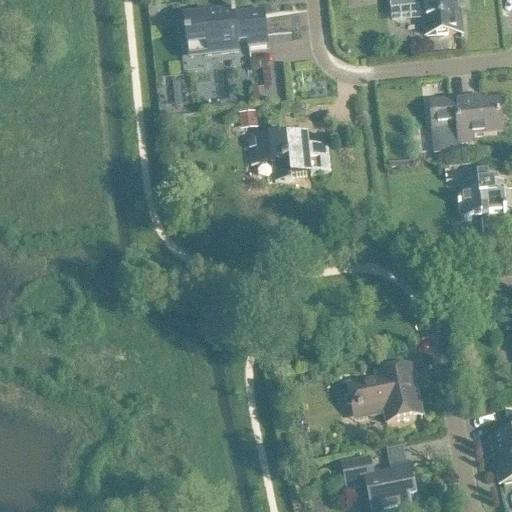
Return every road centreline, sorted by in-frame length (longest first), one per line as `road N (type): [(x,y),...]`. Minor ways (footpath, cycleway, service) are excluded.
road 1 (residential): [(511,60),(344,78),(319,53),(313,0)]
road 2 (residential): [(465,511),(437,328)]
